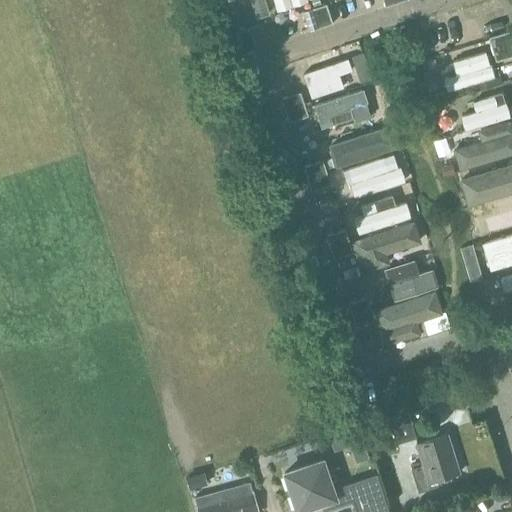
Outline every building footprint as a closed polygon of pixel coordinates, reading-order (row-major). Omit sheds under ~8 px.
[(252,0),(257,15),(270,10),(267,0),(252,0)] [(394,0),(381,0),(384,8),(396,4),(394,0)] [(325,5),(314,9),(320,29),(331,25),(325,5)] [(320,29),(314,9),(302,13),(309,33),(320,29)] [(255,49),(248,30),(235,34),(241,54),(255,49)] [(511,44),(507,32),(506,33),(488,38),(492,50),(511,44)] [(511,57),(511,47),(511,44),(492,50),(496,62),(511,57)] [(444,75),(448,89),(496,74),(488,48),(454,59),(458,71),(444,75)] [(362,53),(361,53),(351,56),(360,83),(370,80),(371,79),(362,53)] [(347,56),(305,70),(313,94),(345,84),(341,71),(351,68),(347,56)] [(312,102),(320,127),(349,118),(345,108),(369,100),(364,86),(312,102)] [(461,109),(466,124),(509,111),(504,95),(497,98),(495,90),(473,97),(475,105),(461,109)] [(423,97),(422,97),(425,106),(426,106),(433,103),(445,100),(442,91),(430,95),(423,97)] [(303,105),(299,93),(280,99),(284,111),(303,105)] [(307,116),(303,105),(284,111),(288,122),(307,116)] [(328,137),(337,164),(395,145),(386,118),(328,137)] [(511,125),(453,143),(460,166),(511,150),(511,125)] [(350,179),(355,195),(405,179),(395,148),(342,165),(347,181),(350,179)] [(511,159),(461,175),(470,202),(511,189),(511,159)] [(325,174),(321,162),(303,168),(307,180),(325,174)] [(329,186),(325,174),(307,180),(311,192),(329,186)] [(484,216),(490,233),(511,226),(511,192),(497,197),(501,211),(484,216)] [(354,212),(359,228),(411,213),(406,196),(377,205),(375,196),(360,200),(363,209),(354,212)] [(353,237),(361,260),(366,258),(369,266),(391,259),(388,251),(419,240),(412,218),(353,237)] [(347,242),(343,230),(325,236),(329,248),(347,242)] [(511,232),(486,240),(494,268),(511,262),(511,232)] [(352,254),(347,242),(329,248),(334,260),(352,254)] [(481,278),(472,245),(464,247),(460,248),(469,279),(470,281),(481,278)] [(387,267),(396,296),(438,283),(429,254),(387,267)] [(511,270),(503,273),(511,301),(511,300),(511,270)] [(383,330),(441,311),(434,290),(376,309),(383,330)] [(348,305),(352,317),(370,311),(366,299),(348,305)] [(352,317),(356,328),(374,322),(370,311),(352,317)] [(385,433),(413,425),(408,411),(381,420),(385,433)] [(381,420),(363,425),(372,452),(389,446),(385,433),(381,420)] [(417,444),(424,466),(411,470),(419,493),(443,486),(441,479),(460,473),(448,435),(417,444)] [(297,511),(333,499),(336,506),(352,500),(355,511),(387,511),(376,476),(332,490),(322,460),(284,473),(297,511)] [(255,511),(248,483),(220,491),(193,498),(197,511),(255,511)]
